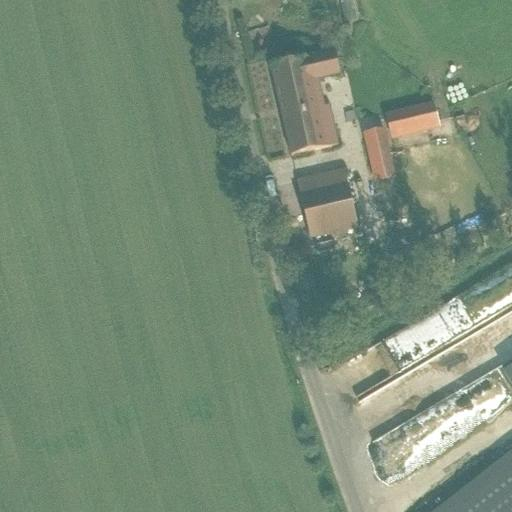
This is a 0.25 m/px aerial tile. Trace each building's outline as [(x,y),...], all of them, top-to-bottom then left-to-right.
[(272,70),(291,160),(340,150),(325,80),(342,77),(337,56),(272,70)] [(398,144),(448,142),(447,113),(397,115),(398,144)] [(373,139),(381,191),(404,188),(396,136),(373,139)] [(314,244),(365,239),(359,178),(309,183),(314,244)] [(455,357),(355,412),(376,451),(476,395),(455,357)] [(374,375),(384,388),(398,377),(388,364),(374,375)] [(511,511),(511,463),(442,511),(511,511)]
